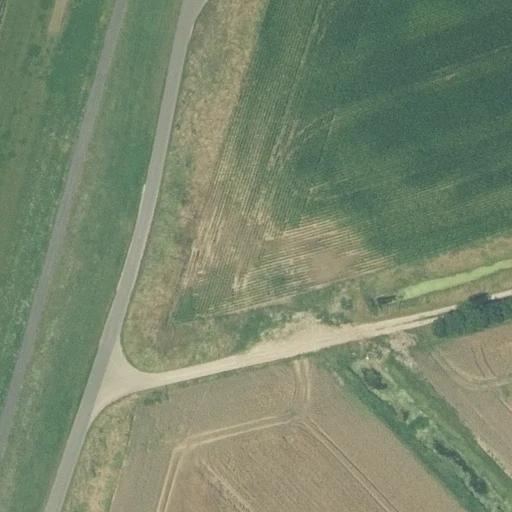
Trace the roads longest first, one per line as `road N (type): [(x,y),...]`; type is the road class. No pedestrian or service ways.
road 1 (unclassified): [(51,511),(144,223),(193,0)]
road 2 (track): [(95,380),(148,381),(511,296)]
